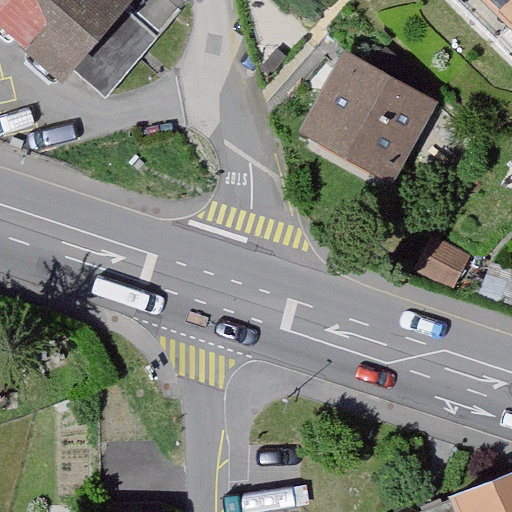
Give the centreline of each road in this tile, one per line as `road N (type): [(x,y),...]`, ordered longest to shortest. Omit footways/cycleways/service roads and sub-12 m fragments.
road 1 (residential): [(233,299),(252,222),(252,164),(213,0)]
road 2 (secondary): [(511,390),(233,299)]
road 3 (secondary): [(233,299),(0,222)]
road 4 (residential): [(233,299),(216,376),(214,511)]
